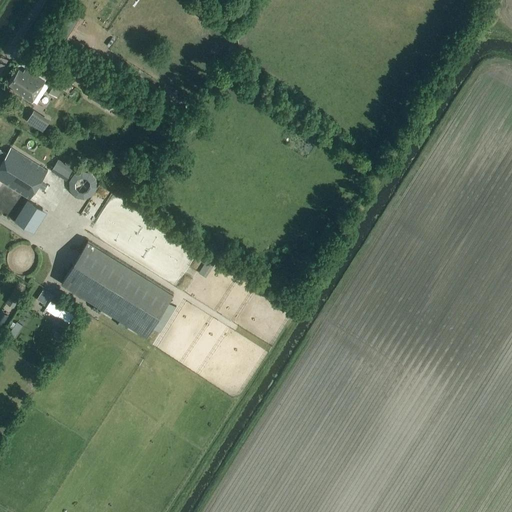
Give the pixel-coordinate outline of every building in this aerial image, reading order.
[(194,8),(203,15),(209,8),(200,0),(199,2),(194,8)] [(116,70),(111,67),(107,73),(132,89),(138,80),(118,67),(116,70)] [(31,101),(44,81),(36,76),(35,77),(32,75),(33,74),(24,68),(23,71),(19,68),(9,84),(13,86),(11,89),(20,94),(20,93),(24,95),(23,96),(31,101)] [(56,96),(65,82),(56,76),(46,90),(56,96)] [(108,108),(118,93),(100,81),(96,86),(94,85),(88,95),(108,108)] [(67,95),(73,87),(68,84),(62,91),(67,95)] [(178,106),(155,91),(150,100),(173,114),(178,106)] [(10,93),(6,103),(16,108),(21,98),(10,93)] [(33,112),(27,121),(32,125),(38,116),(33,112)] [(6,153),(0,149),(0,179),(29,198),(47,170),(10,147),(6,153)] [(58,159),(51,170),(66,179),(73,168),(58,159)] [(151,339),(158,328),(155,326),(174,295),(89,242),(63,284),(151,339)] [(30,278),(27,283),(32,286),(35,282),(30,278)] [(51,304),(46,313),(69,327),(74,319),(51,304)]
